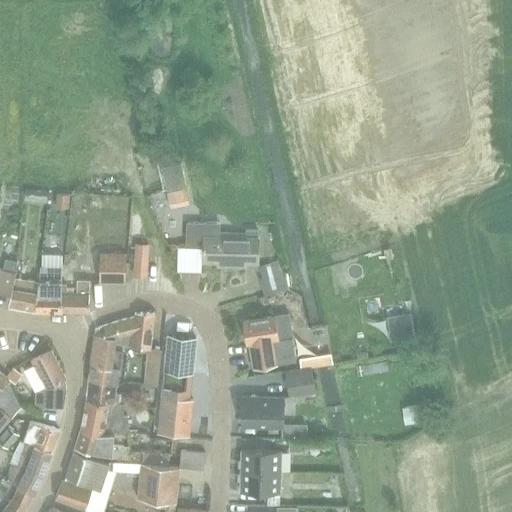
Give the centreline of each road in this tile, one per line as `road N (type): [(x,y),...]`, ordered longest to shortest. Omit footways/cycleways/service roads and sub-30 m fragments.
road 1 (residential): [(220,511),(224,376),(207,325),(184,296),(110,301),(74,333)]
road 2 (residential): [(38,511),(68,412),(74,333)]
